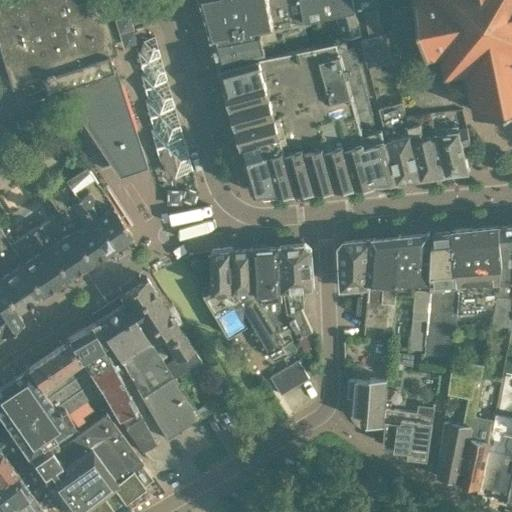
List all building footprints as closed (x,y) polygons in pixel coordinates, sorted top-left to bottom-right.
[(142,158),(109,53),(91,0),(3,0),(0,1),(0,30),(17,83),(40,76),(44,90),(60,85),(114,167),(142,158)] [(379,6),(377,0),(202,0),(213,38),(274,27),(300,21),(336,14),(342,38),(360,33),(354,11),(379,6)] [(511,0),(417,0),(428,54),(440,52),(440,54),(442,53),(450,94),(468,91),(469,93),(471,92),(475,111),(511,103),(511,0)] [(383,33),(377,8),(363,11),(369,36),(383,33)] [(307,46),(300,21),(274,27),(213,38),(220,65),(266,54),(307,46)] [(383,33),(369,36),(361,38),(368,65),(392,60),(385,32),(383,33)] [(153,36),(141,39),(137,51),(135,51),(141,72),(139,73),(146,98),(143,99),(151,128),(148,128),(156,155),(158,161),(172,176),(192,170),(153,36)] [(307,46),(266,54),(220,65),(255,192),(273,187),(274,191),(293,185),(294,189),(313,183),(314,187),(333,182),(334,185),(353,180),(354,184),(373,178),(374,182),(395,176),(382,128),(375,129),(371,115),(373,114),(354,46),(340,49),(337,40),(307,46)] [(445,173),(434,131),(430,112),(406,115),(402,101),(378,107),(397,180),(445,173)] [(463,144),(471,143),(467,127),(459,129),(458,128),(434,131),(445,173),(469,171),(463,144)] [(31,148),(40,160),(48,155),(39,142),(31,148)] [(31,148),(21,155),(30,168),(36,177),(48,168),(40,160),(31,148)] [(30,168),(21,155),(13,161),(22,173),(30,168)] [(77,197),(98,183),(87,165),(66,179),(77,197)] [(118,214),(98,183),(77,197),(111,248),(131,235),(118,214)] [(111,248),(77,197),(67,203),(68,206),(59,212),(70,229),(91,262),(111,248)] [(59,212),(39,225),(51,242),(47,245),(67,277),(91,262),(70,229),(59,212)] [(503,259),(495,307),(492,324),(511,326),(511,320),(511,222),(498,224),(503,259)] [(503,259),(498,224),(453,229),(459,290),(457,313),(477,312),(477,307),(495,307),(503,259)] [(51,242),(39,225),(10,244),(42,294),(67,277),(47,245),(51,242)] [(0,281),(17,310),(42,294),(10,244),(0,228),(0,281)] [(431,287),(426,349),(425,354),(455,355),(457,313),(459,290),(453,229),(434,230),(432,256),(431,287)] [(430,231),(400,234),(396,292),(412,293),(413,286),(419,287),(419,290),(417,289),(415,292),(410,348),(426,349),(431,287),(432,256),(428,256),(430,231)] [(396,292),(400,234),(356,238),(356,237),(344,238),(339,244),(340,287),(369,284),(367,297),(358,296),(356,314),(366,314),(365,323),(385,325),(385,335),(392,336),(396,292)] [(305,243),(279,245),(283,308),(288,319),(289,319),(286,314),(287,314),(294,329),(298,337),(312,330),(302,307),(304,306),(302,287),(314,287),(311,247),(305,243)] [(279,245),(253,247),(255,287),(280,335),(289,331),(283,321),(288,319),(283,308),(279,245)] [(253,247),(232,248),(234,292),(236,292),(243,304),(252,321),(274,359),(287,352),(277,336),(280,335),(255,287),(253,247)] [(211,250),(214,291),(209,291),(210,304),(223,303),(224,306),(242,305),(252,321),(243,304),(236,292),(234,292),(232,248),(211,250)] [(123,302),(173,376),(199,359),(145,277),(119,295),(123,302)] [(0,327),(3,332),(22,319),(16,311),(17,310),(0,281),(0,327)] [(176,382),(173,376),(123,302),(95,321),(96,322),(117,354),(141,397),(165,438),(199,417),(176,382)] [(117,354),(96,322),(67,338),(101,389),(117,417),(142,453),(156,444),(109,359),(117,354)] [(101,389),(67,338),(26,365),(40,386),(39,386),(47,399),(48,398),(57,411),(63,407),(67,412),(101,389)] [(397,352),(396,362),(412,364),(413,354),(397,352)] [(298,359),(270,376),(281,394),(309,378),(298,359)] [(471,437),(474,415),(483,365),(468,362),(466,372),(452,369),(448,393),(468,397),(463,424),(444,421),(436,473),(462,478),(469,436),(471,437)] [(40,386),(26,365),(0,382),(0,413),(30,457),(48,445),(46,441),(73,423),(67,412),(63,407),(57,411),(48,398),(47,399),(39,386),(40,386)] [(370,380),(348,378),(347,396),(355,397),(354,413),(370,414),(369,423),(383,424),(387,378),(370,377),(370,380)] [(418,405),(417,412),(420,412),(419,420),(432,421),(434,407),(418,405)] [(386,408),(384,424),(383,443),(409,447),(408,455),(427,458),(432,421),(419,420),(420,412),(417,412),(386,408)] [(53,451),(48,445),(30,457),(45,479),(69,511),(108,511),(119,504),(122,508),(126,506),(126,504),(139,494),(140,495),(143,493),(140,488),(151,479),(141,465),(143,463),(105,413),(53,451)] [(469,436),(462,478),(461,480),(478,483),(478,487),(488,439),(489,436),(492,418),(474,415),(471,437),(469,436)] [(511,424),(495,421),(481,489),(508,494),(511,473),(511,424)] [(0,450),(0,486),(1,488),(18,474),(0,450)] [(0,486),(0,509),(2,511),(30,491),(18,474),(1,488),(0,486)] [(44,511),(30,491),(2,511),(1,511),(44,511)]
